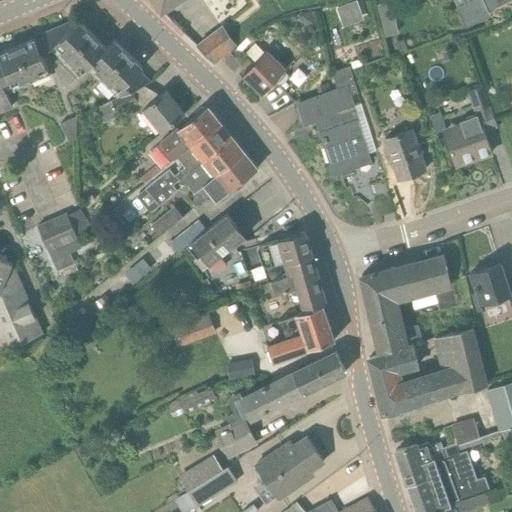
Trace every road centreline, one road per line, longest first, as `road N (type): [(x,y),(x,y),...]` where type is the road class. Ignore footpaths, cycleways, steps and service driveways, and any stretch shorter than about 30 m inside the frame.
road 1 (secondary): [(332,252),(292,177),(127,0)]
road 2 (secondary): [(397,511),(332,252)]
road 3 (unclassified): [(332,252),(511,199)]
road 4 (residential): [(51,329),(0,210)]
